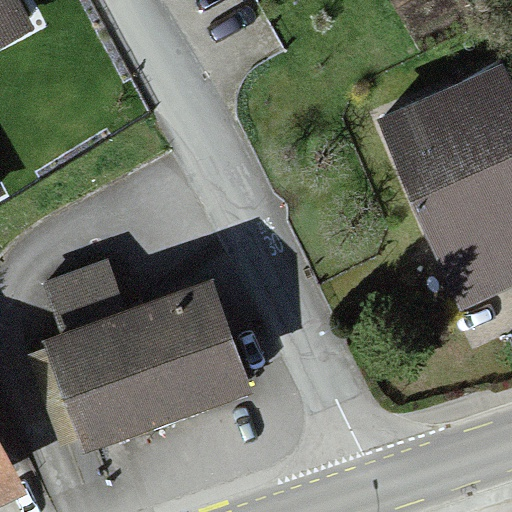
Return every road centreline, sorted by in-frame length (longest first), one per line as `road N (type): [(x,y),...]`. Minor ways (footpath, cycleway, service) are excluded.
road 1 (residential): [(378,487),(133,0)]
road 2 (tertiary): [(511,442),(378,487)]
